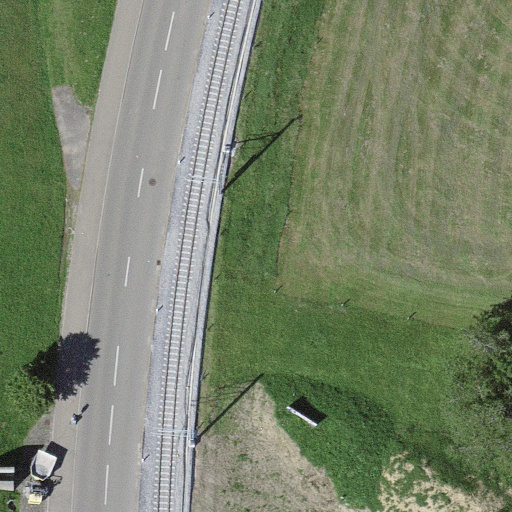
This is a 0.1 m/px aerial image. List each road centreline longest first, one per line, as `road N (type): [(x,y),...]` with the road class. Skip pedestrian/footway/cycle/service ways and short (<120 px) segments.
road 1 (secondary): [(178,0),(129,243),(106,511)]
road 2 (track): [(53,0),(52,53),(83,166),(129,243)]
